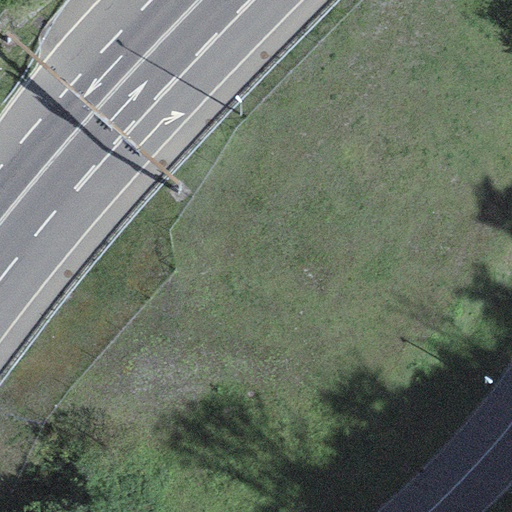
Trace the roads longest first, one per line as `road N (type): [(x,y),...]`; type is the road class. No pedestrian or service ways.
road 1 (trunk): [(0,222),(82,121),(201,0)]
road 2 (primary): [(511,424),(429,511)]
